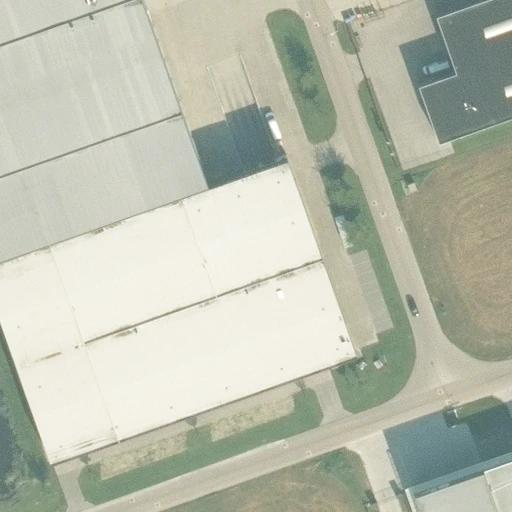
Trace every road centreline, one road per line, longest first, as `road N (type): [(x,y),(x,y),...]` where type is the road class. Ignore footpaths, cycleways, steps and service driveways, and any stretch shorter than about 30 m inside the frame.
road 1 (unclassified): [(309,0),(449,397)]
road 2 (unclassified): [(449,397),(131,511)]
